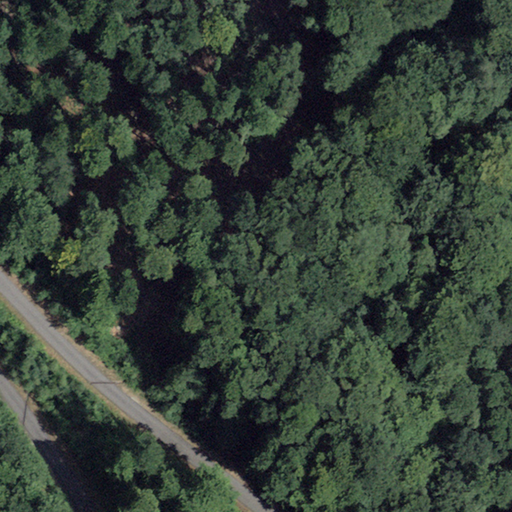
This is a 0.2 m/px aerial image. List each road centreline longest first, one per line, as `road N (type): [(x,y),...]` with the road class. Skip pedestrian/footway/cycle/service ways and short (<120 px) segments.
road 1 (unclassified): [(267,511),(93,377),(0,281)]
road 2 (unclassified): [(0,383),(83,511)]
